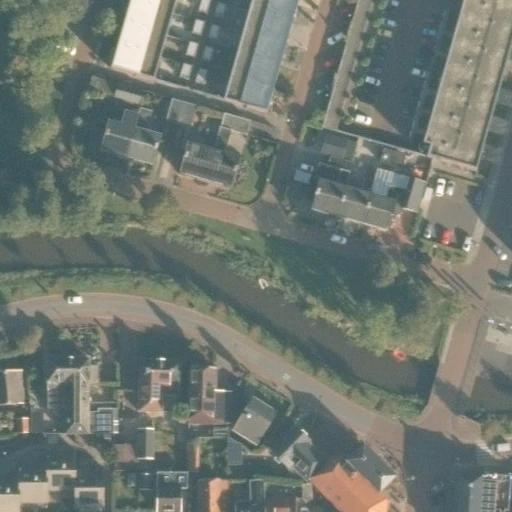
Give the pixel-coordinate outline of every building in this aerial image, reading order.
[(130,0),(129,3),(172,15),(176,0),(130,0)] [(201,0),(198,12),(206,15),(210,2),(203,0),(201,0)] [(291,24),(297,2),(288,0),(251,0),(248,13),(291,24)] [(511,0),(470,0),(426,159),(475,172),(511,41),(511,0)] [(123,25),(166,37),(172,15),(129,3),(123,25)] [(225,6),(217,4),(213,17),(221,19),(225,6)] [(356,4),(354,11),(368,15),(370,8),(356,4)] [(366,22),(368,15),(354,11),(352,18),(366,22)] [(284,47),(291,24),(248,13),(242,35),(284,47)] [(351,25),(364,28),(366,22),(352,18),(351,25)] [(191,34),(200,37),(204,24),(195,21),(191,34)] [(166,37),(123,25),(117,47),(160,59),(166,37)] [(362,35),(364,28),(351,25),(349,32),(362,35)] [(219,28),(210,26),(207,39),(215,41),(219,28)] [(347,38),(360,42),(362,35),(349,32),(347,38)] [(242,35),(235,57),(278,69),(284,47),(242,35)] [(358,49),(360,42),(347,38),(345,45),(358,49)] [(185,56),(194,59),(197,46),(189,43),(185,56)] [(356,56),(358,49),(345,45),(343,52),(356,56)] [(131,75),(153,81),(160,59),(117,47),(116,47),(109,70),(131,76),(131,75)] [(213,50),(204,48),(200,61),(209,63),(213,50)] [(343,52),(341,59),(354,63),(356,56),(343,52)] [(272,91),(278,69),(235,57),(229,79),(272,91)] [(353,70),(354,63),(341,59),(339,66),(353,70)] [(179,78),(187,81),(191,68),(183,65),(179,78)] [(339,66),(337,73),(351,77),(353,70),(339,66)] [(206,72),(198,70),(194,83),(203,85),(206,72)] [(349,84),(351,77),(337,73),(335,80),(349,84)] [(272,91),(229,79),(223,102),(245,108),(267,114),(273,91),(272,91)] [(335,80),(333,87),(347,91),(349,84),(335,80)] [(144,92),(118,85),(115,99),(140,106),(144,92)] [(345,98),(347,91),(333,87),(331,94),(345,98)] [(345,98),(331,94),(329,101),(343,105),(345,98)] [(165,122),(178,126),(184,103),(172,100),(165,122)] [(341,112),(343,105),(329,101),(327,108),(341,112)] [(196,107),(184,103),(178,126),(190,129),(196,107)] [(325,115),(339,119),(341,112),(327,108),(325,115)] [(137,116),(126,158),(152,165),(160,137),(143,132),(149,112),(139,109),(137,116)] [(137,116),(124,112),(120,126),(108,122),(105,132),(93,129),(89,146),(101,149),(100,151),(126,158),(137,116)] [(214,147),(205,180),(230,187),(238,159),(224,155),(231,132),(246,136),(250,122),(223,114),(219,128),(214,147)] [(337,126),(339,119),(325,115),(323,122),(337,126)] [(323,122),(321,129),(335,133),(337,126),(323,122)] [(353,162),(358,144),(326,134),(320,153),(330,156),(353,162)] [(183,160),(179,172),(205,180),(214,147),(204,145),(203,149),(201,148),(186,144),(182,159),(183,160)] [(384,150),(380,163),(400,169),(404,155),(384,150)] [(314,203),(312,211),(337,218),(345,189),(347,184),(353,162),(330,156),(327,166),(319,164),(314,179),(320,181),(314,203)] [(377,169),(373,182),(374,183),(362,225),(387,232),(391,217),(392,218),(392,216),(395,217),(400,214),(402,207),(418,211),(425,184),(409,179),(377,169)] [(374,183),(373,182),(365,180),(361,194),(345,189),(337,218),(362,225),(374,183)] [(72,393),(71,359),(46,360),(46,409),(64,409),(64,435),(83,434),(83,424),(82,424),(82,415),(70,415),(70,393),(72,393)] [(70,393),(70,415),(82,415),(82,424),(83,424),(83,434),(88,435),(88,434),(98,434),(113,434),(113,432),(114,410),(113,410),(97,410),(97,413),(87,413),(87,386),(98,386),(98,367),(88,367),(87,359),(71,359),(72,393),(70,393)] [(179,361),(139,361),(138,383),(138,412),(161,413),(161,396),(178,397),(179,384),(178,384),(179,361)] [(189,368),(187,420),(189,421),(189,424),(195,424),(209,424),(228,424),(229,392),(214,392),(215,369),(189,368)] [(23,392),(22,371),(0,372),(0,406),(17,405),(16,393),(23,392)] [(275,414),(251,399),(232,430),(256,445),(275,414)] [(186,425),(186,413),(178,413),(178,425),(186,425)] [(43,434),(42,416),(30,416),(30,434),(43,434)] [(29,434),(28,421),(15,421),(15,435),(29,434)] [(213,438),(228,438),(228,429),(213,429),(213,438)] [(306,482),(307,480),(325,461),(307,444),(308,442),(295,429),(271,453),(288,470),(291,467),(306,482)] [(137,447),(137,461),(151,460),(151,430),(137,430),(137,447)] [(238,466),(238,445),(228,439),(226,439),(226,446),(226,466),(238,466)] [(196,442),(186,442),(186,472),(195,472),(196,442)] [(325,461),(307,480),(339,511),(384,511),(385,500),(378,493),(394,477),(362,446),(346,462),(342,457),(326,460),(325,461)] [(137,467),(137,447),(114,448),(114,473),(137,473),(137,467)] [(46,491),(73,491),(73,471),(75,471),(74,450),(60,450),(60,454),(45,454),(45,463),(46,463),(46,491)] [(46,463),(45,463),(32,463),(32,466),(17,467),(17,475),(18,475),(18,503),(46,503),(46,491),(46,463)] [(88,471),(75,471),(73,471),(73,491),(73,509),(103,508),(102,468),(88,468),(88,471)] [(0,478),(0,511),(18,511),(18,503),(18,475),(17,475),(4,475),(4,478),(0,478)] [(152,475),(138,475),(137,501),(152,501),(152,475)] [(453,511),(507,511),(510,475),(456,478),(453,511)] [(197,511),(226,511),(226,481),(197,482),(197,511)] [(179,511),(180,482),(156,482),(155,511),(179,511)] [(311,501),(310,484),(301,485),(301,501),(311,501)] [(264,511),(264,500),(263,500),(263,494),(248,494),(249,503),(234,503),(234,511),(264,511)] [(295,511),(295,500),(264,500),(264,511),(295,511)]
